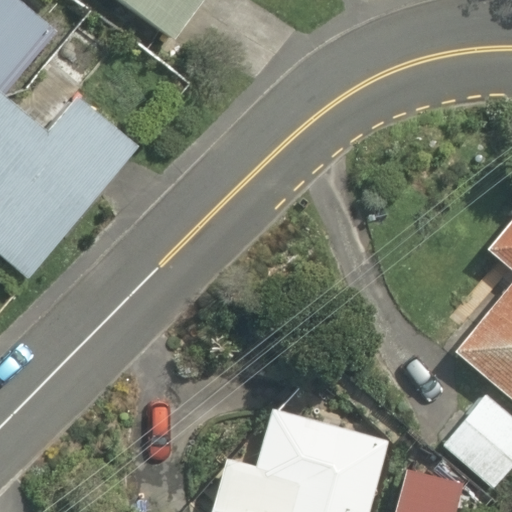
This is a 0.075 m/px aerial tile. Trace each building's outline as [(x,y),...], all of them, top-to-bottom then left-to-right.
[(0,0),(0,273),(26,296),(141,162),(82,111),(52,146),(1,103),(51,45),(0,0)] [(112,0),(173,41),(200,0),(112,0)] [(448,211),(418,165),(379,190),(409,236),(448,211)] [(511,191),(507,188),(462,247),(497,273),(437,352),(511,408),(511,191)] [(511,444),(511,420),(470,386),(427,439),(481,483),(511,444)] [(353,511),(372,430),(248,401),(234,463),(203,456),(190,511),(353,511)] [(439,511),(444,474),(380,466),(373,511),(439,511)]
